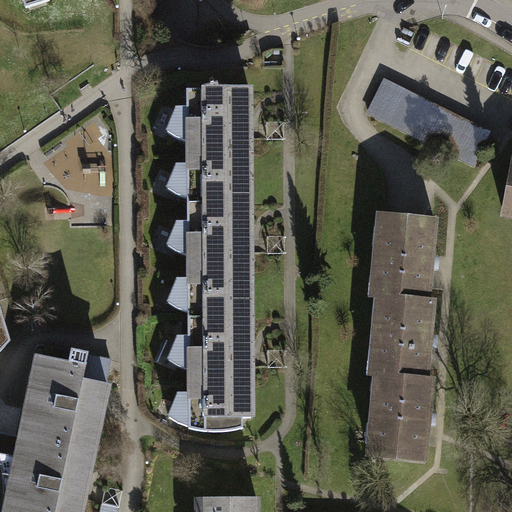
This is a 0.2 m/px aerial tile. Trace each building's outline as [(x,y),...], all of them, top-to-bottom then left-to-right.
[(488,136),(383,84),(369,113),(474,164),(488,136)] [(188,199),(188,204),(250,204),(250,130),(249,89),(219,89),(218,85),(203,89),(203,92),(187,92),(187,109),(176,109),(166,132),(177,138),(188,143),(188,165),(177,165),(167,189),(178,195),(188,199)] [(250,246),(250,204),(188,204),(188,223),(177,223),(168,246),(178,253),(188,257),(188,280),(177,280),(168,303),(177,309),(189,313),(189,318),(251,317),(250,246)] [(377,297),(383,297),(427,301),(430,265),(434,221),(384,216),(381,248),(379,248),(376,278),(378,278),(377,297)] [(375,375),(381,376),(425,380),(429,342),(433,302),(427,301),(383,297),(380,320),(378,320),(375,351),(377,351),(375,375)] [(0,511),(3,511),(3,510),(4,500),(4,491),(4,482),(3,473),(1,464),(0,459),(0,352),(11,340),(2,313),(0,305),(0,511)] [(251,360),(251,317),(189,318),(188,337),(178,337),(168,360),(174,364),(178,367),(189,371),(189,394),(178,394),(168,417),(179,423),(189,427),(189,429),(203,432),(215,433),(229,431),(243,428),(243,418),(251,418),(251,360)] [(40,356),(23,437),(93,452),(102,412),(108,385),(106,385),(111,362),(88,356),(89,354),(72,350),(70,363),(40,356)] [(431,380),(425,380),(381,376),(379,393),(377,393),(374,424),(376,424),(373,456),(423,461),(427,419),(431,380)] [(3,510),(3,511),(80,511),(85,492),(93,452),(23,437),(0,432),(0,459),(1,464),(3,473),(4,482),(4,491),(4,500),(3,510)] [(257,511),(257,500),(199,501),(198,511),(257,511)] [(118,511),(120,506),(103,502),(100,511),(118,511)]
